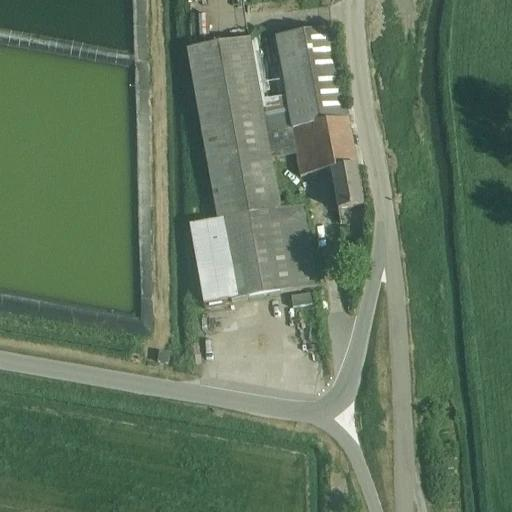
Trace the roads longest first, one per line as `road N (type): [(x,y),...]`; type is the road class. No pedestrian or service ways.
road 1 (unclassified): [(326,416),(0,362)]
road 2 (unclassified): [(399,511),(392,250)]
road 3 (unclassified): [(392,250),(355,64),(354,0)]
road 4 (unclassified): [(326,416),(346,387),(374,284),(392,250)]
